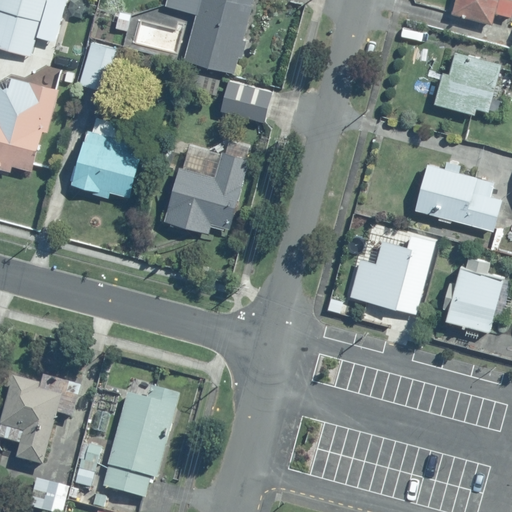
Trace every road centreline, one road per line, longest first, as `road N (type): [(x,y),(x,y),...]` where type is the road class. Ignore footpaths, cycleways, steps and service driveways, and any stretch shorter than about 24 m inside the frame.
road 1 (residential): [(364,0),(270,343)]
road 2 (residential): [(0,271),(270,343)]
road 3 (residential): [(270,343),(228,511)]
